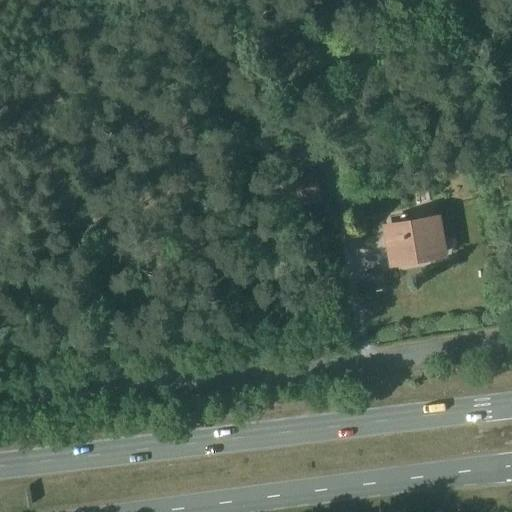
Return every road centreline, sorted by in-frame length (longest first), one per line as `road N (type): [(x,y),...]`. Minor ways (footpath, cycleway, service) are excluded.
road 1 (unclassified): [(511,341),(309,374),(120,379),(0,395)]
road 2 (primary): [(511,406),(0,467)]
road 3 (primary): [(181,511),(511,468)]
